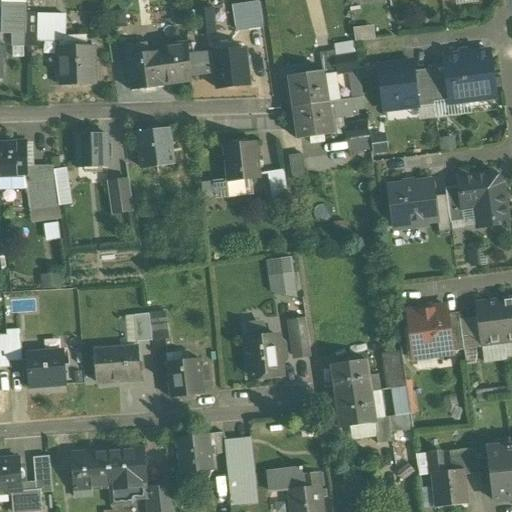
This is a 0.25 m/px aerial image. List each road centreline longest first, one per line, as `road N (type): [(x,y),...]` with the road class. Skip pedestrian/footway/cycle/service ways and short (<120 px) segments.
road 1 (residential): [(0,433),(323,405)]
road 2 (residential): [(0,116),(279,110)]
road 3 (residential): [(511,28),(367,49)]
